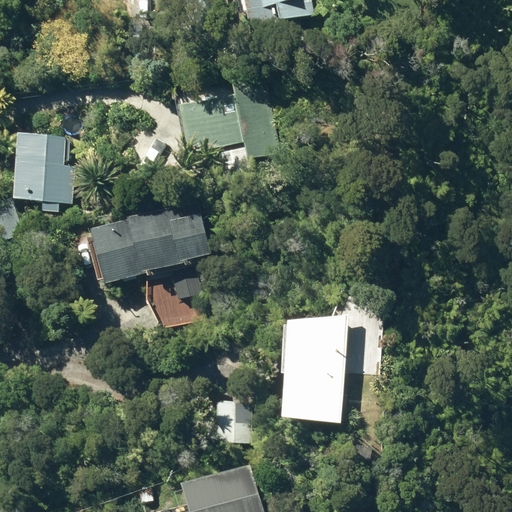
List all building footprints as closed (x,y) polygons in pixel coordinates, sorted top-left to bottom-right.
[(194,0),(197,18),(233,13),(230,0),(194,0)] [(257,0),(263,27),(325,15),(322,0),(257,0)] [(255,144),(258,162),(287,157),(273,80),(243,85),(246,98),(191,107),(199,154),(255,144)] [(24,200),(78,205),(81,169),(69,168),(72,139),(29,136),(24,200)] [(0,203),(0,208),(10,241),(30,236),(19,198),(0,203)] [(217,319),(202,262),(230,255),(219,216),(211,218),(207,202),(103,231),(117,285),(155,275),(170,330),(217,319)] [(382,290),(382,298),(394,298),(394,289),(382,290)] [(304,421),(356,423),(362,314),(309,323),(304,421)] [(223,435),(248,435),(249,401),(223,402),(223,435)] [(202,511),(270,511),(258,466),(194,486),(202,511)] [(141,502),(143,511),(180,511),(175,493),(141,502)]
